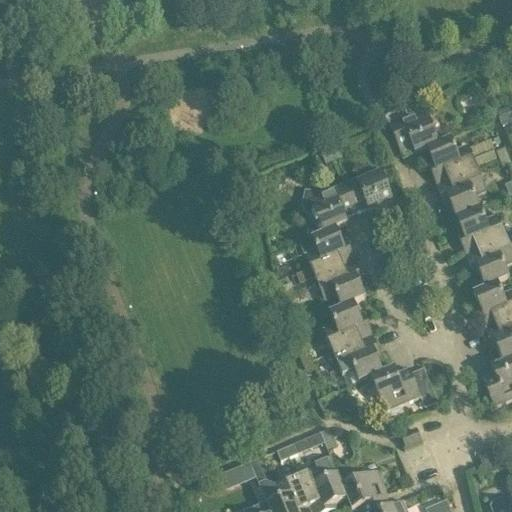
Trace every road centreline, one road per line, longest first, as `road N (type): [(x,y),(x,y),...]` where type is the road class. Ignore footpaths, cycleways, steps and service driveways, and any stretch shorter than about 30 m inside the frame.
road 1 (residential): [(404,174),(454,314),(445,339)]
road 2 (residential): [(445,339),(413,341),(371,247)]
